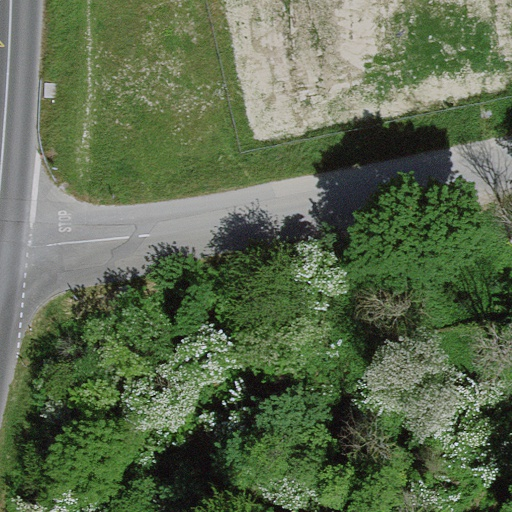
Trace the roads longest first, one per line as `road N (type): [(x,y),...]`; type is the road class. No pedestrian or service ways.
road 1 (unclassified): [(0,254),(89,252),(511,162)]
road 2 (secondary): [(0,189),(11,0)]
